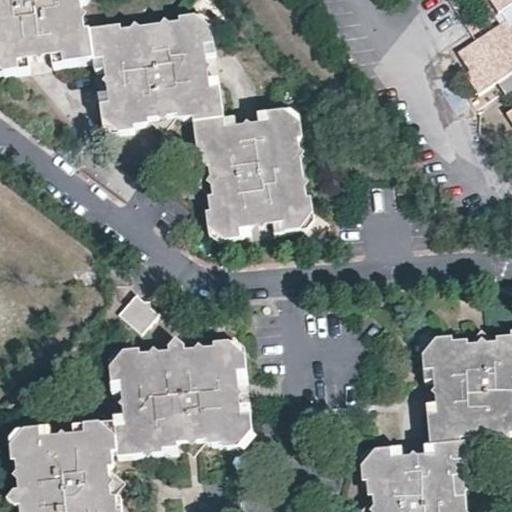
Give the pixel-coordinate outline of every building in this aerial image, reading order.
[(87,54),(83,25),(77,26),(75,16),(70,12),(74,4),(73,0),(0,0),(0,66),(24,63),(23,56),(46,53),(47,60),(87,54)] [(477,97),(496,85),(509,76),(511,81),(511,93),(510,95),(511,97),(511,110),(505,115),(511,125),(511,0),(488,0),(498,15),(511,5),(511,30),(506,22),(481,38),(457,54),(469,73),(463,76),(477,97)] [(104,22),(83,25),(87,54),(89,65),(99,64),(102,89),(94,90),(98,114),(116,125),(124,124),(127,119),(141,117),(144,113),(152,121),(164,119),(172,107),(178,113),(187,112),(188,115),(217,112),(211,73),(203,73),(199,49),(207,48),(203,25),(187,11),(176,11),(173,18),(162,19),(159,25),(152,20),(134,22),(129,28),(122,25),(111,27),(104,22)] [(511,81),(509,76),(496,85),(504,99),(510,95),(511,93),(511,81)] [(229,110),(217,112),(188,115),(192,143),(196,146),(198,156),(203,159),(196,172),(199,183),(208,190),(204,195),(205,206),(202,212),(204,221),(221,234),(247,230),(246,221),(250,217),(255,221),(262,220),(264,215),(271,218),(272,226),(296,223),(308,204),(306,195),(301,191),(299,180),(294,175),(297,169),(294,149),(290,146),(293,140),(292,131),(295,126),(293,115),(276,102),(253,106),(254,114),(242,117),(230,119),(229,110)] [(114,300),(124,310),(143,294),(130,282),(114,300)] [(143,294),(124,310),(135,321),(153,303),(143,294)] [(121,511),(120,491),(113,488),(119,483),(117,469),(107,461),(112,454),(112,446),(115,446),(116,451),(138,449),(145,443),(151,447),(176,445),(176,437),(185,444),(196,444),(203,433),(210,437),(220,437),(226,440),(234,439),(247,423),(245,399),(237,399),(235,375),(242,374),(240,350),(224,334),(212,334),(209,340),(200,342),(196,348),(190,344),(181,344),(180,339),(170,330),(163,339),(163,346),(154,347),(149,351),(143,348),(133,348),(128,343),(117,344),(106,359),(109,384),(118,383),(121,406),(112,408),(112,414),(73,419),(74,426),(51,428),(50,421),(23,424),(10,440),(10,453),(18,456),(18,465),(25,468),(20,474),(21,482),(14,484),(8,494),(17,501),(22,501),(23,511),(24,511),(462,511),(463,511),(458,507),(462,501),(461,482),(455,475),(459,471),(458,460),(462,456),(461,432),(454,431),(454,426),(464,426),(470,420),(475,425),(495,423),(500,418),(506,421),(511,420),(511,321),(508,322),(505,327),(494,328),(491,332),(481,325),(467,326),(461,336),(455,332),(446,333),(441,329),(428,330),(416,346),(418,371),(428,370),(430,395),(421,396),(425,435),(422,436),(422,444),(399,446),(397,439),(371,440),(358,460),(359,471),(365,476),(366,485),(371,489),(364,497),(365,511),(121,511)]
